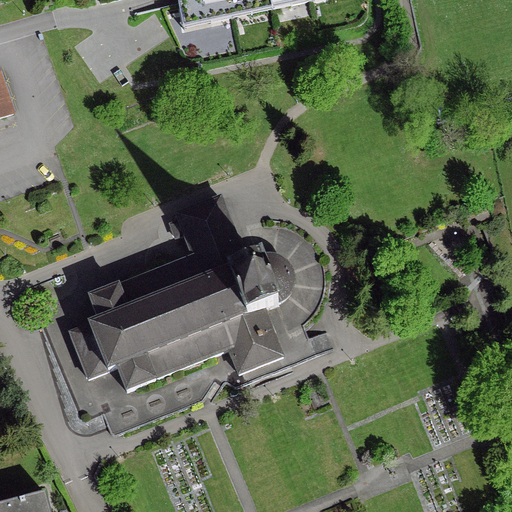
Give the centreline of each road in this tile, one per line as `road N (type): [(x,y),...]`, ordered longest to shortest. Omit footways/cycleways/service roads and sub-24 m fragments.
road 1 (residential): [(0,315),(90,511)]
road 2 (unknown): [(123,20),(0,36)]
